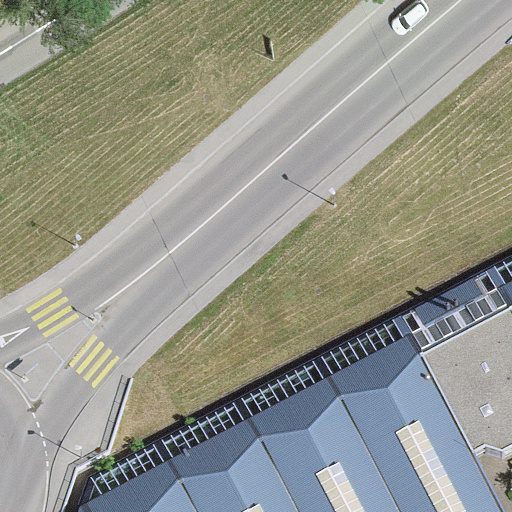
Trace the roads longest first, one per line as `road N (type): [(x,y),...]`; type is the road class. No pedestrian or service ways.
road 1 (primary): [(186,242),(458,0)]
road 2 (primary): [(25,475),(66,398),(186,242)]
road 3 (primary): [(186,242),(0,344)]
